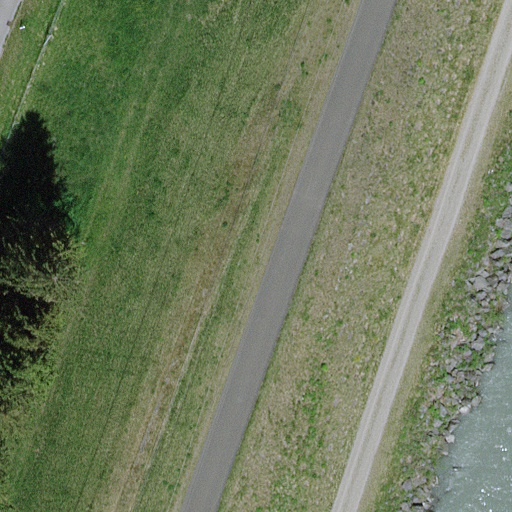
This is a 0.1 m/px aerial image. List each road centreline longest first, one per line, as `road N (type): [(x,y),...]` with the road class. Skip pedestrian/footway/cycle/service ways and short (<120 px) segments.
road 1 (track): [(376,0),(197,511)]
road 2 (track): [(511,14),(330,511)]
